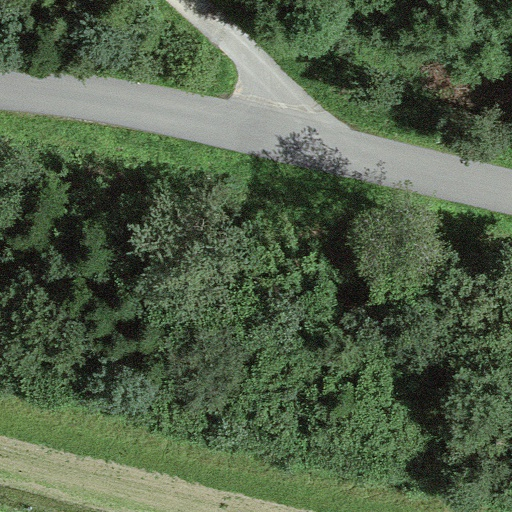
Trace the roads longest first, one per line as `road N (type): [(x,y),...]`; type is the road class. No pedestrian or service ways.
road 1 (residential): [(511,192),(0,89)]
road 2 (track): [(291,142),(237,52),(183,0)]
